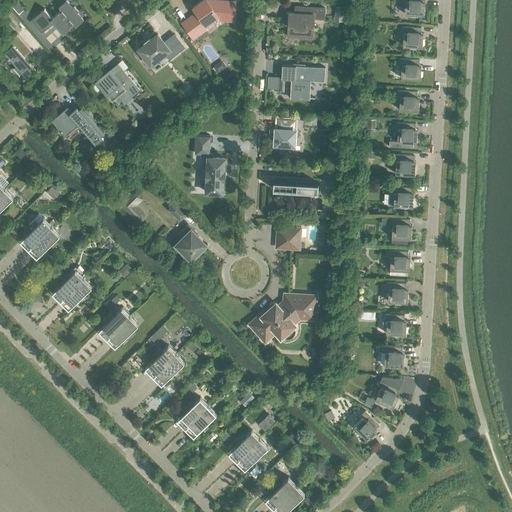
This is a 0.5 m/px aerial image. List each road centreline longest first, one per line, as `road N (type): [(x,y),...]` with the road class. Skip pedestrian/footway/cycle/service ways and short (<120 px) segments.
road 1 (residential): [(444,0),(422,386),(394,441),(324,511)]
road 2 (residential): [(210,511),(0,295)]
road 3 (residential): [(0,323),(187,511)]
road 4 (residential): [(260,0),(248,253)]
road 5 (residential): [(0,138),(165,0)]
road 6 (residential): [(248,253),(266,273),(250,294),(237,293),(225,278),(226,265),(241,254)]
